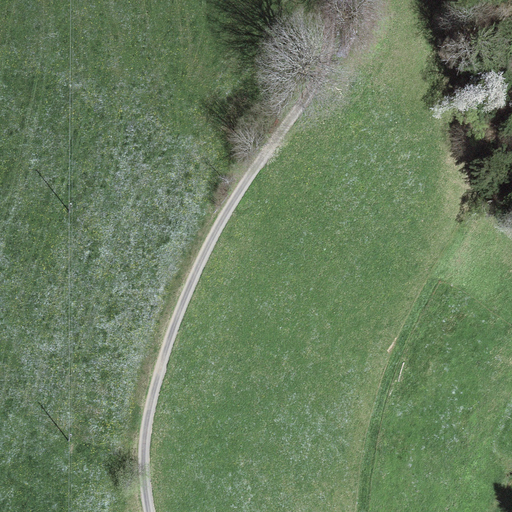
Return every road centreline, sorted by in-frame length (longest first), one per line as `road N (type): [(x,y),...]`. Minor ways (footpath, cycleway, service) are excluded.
road 1 (track): [(333,0),(327,59),(203,256),(160,362),(143,443),(149,511)]
road 2 (track): [(358,511),(396,358),(467,218)]
